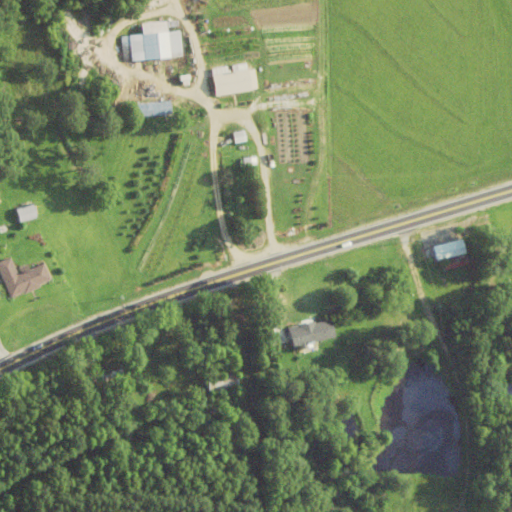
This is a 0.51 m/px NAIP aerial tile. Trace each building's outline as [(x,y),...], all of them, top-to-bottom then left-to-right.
[(179,29),(181,55),(122,62),(119,35),(141,33),(140,23),(177,19),(178,25),(166,26),(166,30),(179,29)] [(210,68),(215,96),(251,90),(251,88),(256,87),(253,69),(247,70),(247,68),(246,68),(245,62),(230,65),(231,71),(226,72),(225,65),(210,68)] [(169,99),(170,113),(123,118),(122,104),(169,99)] [(31,202),(36,217),(19,222),(14,208),(31,202)] [(431,245),(434,260),(464,253),(461,238),(431,245)] [(0,259),(0,275),(9,296),(22,291),(23,293),(38,287),(37,284),(49,279),(42,262),(28,268),(25,263),(19,266),(21,271),(16,273),(9,256),(0,259)] [(287,327),(292,347),(335,335),(331,318),(315,322),(314,320),(287,327)] [(225,340),(225,348),(185,353),(184,345),(225,340)] [(126,360),(129,370),(86,387),(82,377),(126,360)] [(239,392),(238,378),(208,379),(208,393),(239,392)]
